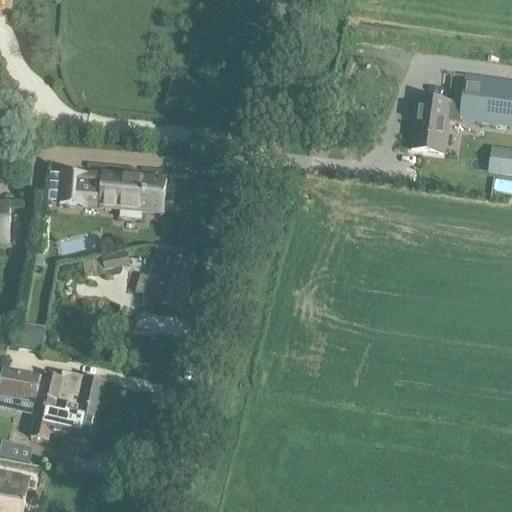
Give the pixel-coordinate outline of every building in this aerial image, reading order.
[(511,85),(465,79),(461,107),(448,105),(418,100),(411,151),(441,155),(446,122),(459,124),(460,121),(511,127),(511,85)] [(511,150),(492,149),(490,173),(511,174),(511,150)] [(58,204),(57,206),(87,208),(87,207),(100,208),(100,209),(100,212),(120,213),(143,215),(164,217),(167,179),(102,175),(102,180),(90,179),(90,178),(90,177),(87,176),(64,174),(60,174),(60,175),(58,204)] [(0,243),(9,244),(10,205),(0,204),(0,243)] [(144,300),(182,311),(197,256),(159,246),(144,300)] [(128,256),(101,261),(103,272),(130,267),(128,256)] [(24,326),(20,349),(42,353),(47,330),(24,326)] [(4,370),(0,393),(0,396),(40,403),(41,397),(69,402),(68,405),(100,410),(106,383),(63,373),(62,378),(45,375),(45,377),(4,370)] [(41,397),(40,403),(0,396),(0,409),(36,417),(31,438),(49,442),(51,434),(57,436),(72,439),(71,442),(92,447),(100,410),(68,405),(69,402),(41,397)] [(0,452),(0,458),(10,461),(14,446),(2,443),(0,452)] [(0,511),(25,511),(30,480),(0,473),(0,511)]
